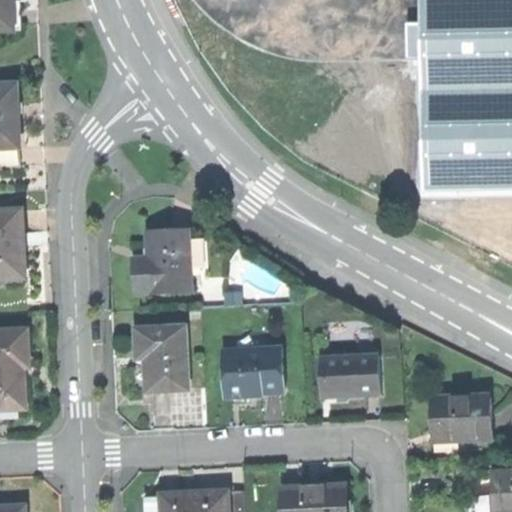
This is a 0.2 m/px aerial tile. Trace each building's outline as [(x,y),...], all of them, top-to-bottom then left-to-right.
[(0,0),(0,26),(14,26),(13,0),(0,0)] [(511,0),(424,0),(428,189),(511,187),(511,0)] [(0,149),(19,149),(18,123),(16,86),(0,86),(0,149)] [(0,149),(0,170),(20,169),(19,149),(0,149)] [(0,277),(27,277),(26,250),(26,208),(0,208),(0,277)] [(136,294),(192,292),(190,231),(148,233),(149,258),(134,259),(135,271),(136,294)] [(243,292),(225,293),(226,306),(244,305),(243,292)] [(154,391),(188,389),(185,328),(138,330),(138,341),(139,355),(152,354),(154,391)] [(0,412),(28,411),(27,384),(26,365),(32,365),(31,331),(0,332),(0,412)] [(322,359),(323,397),(349,396),(382,394),(380,357),(357,358),(357,348),(340,349),(340,359),(322,359)] [(257,394),(286,393),(284,349),(224,351),(226,397),(251,396),(251,394),(257,394)] [(141,391),(154,391),(152,354),(139,355),(141,391)] [(430,427),(430,442),(490,439),(488,400),(429,402),(430,427)] [(493,497),(493,511),(511,511),(511,472),(492,474),(493,497)] [(236,511),(249,511),(249,487),(236,487),(236,511)] [(284,511),(346,511),(345,487),(314,489),(284,490),(284,511)] [(163,511),(229,511),(228,492),(190,494),(162,495),(163,501),(163,511)] [(163,511),(163,501),(146,502),(146,511),(163,511)]
